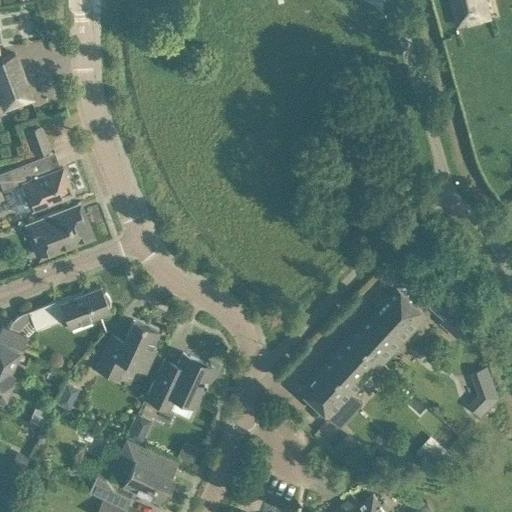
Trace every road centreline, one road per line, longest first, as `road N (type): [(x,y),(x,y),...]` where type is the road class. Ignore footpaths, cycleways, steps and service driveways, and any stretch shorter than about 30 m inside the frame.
road 1 (unclassified): [(137,240),(83,96),(79,0)]
road 2 (unclassified): [(242,411),(251,375),(244,331),(218,304),(173,280),(137,240)]
road 3 (unclassified): [(0,293),(137,240)]
